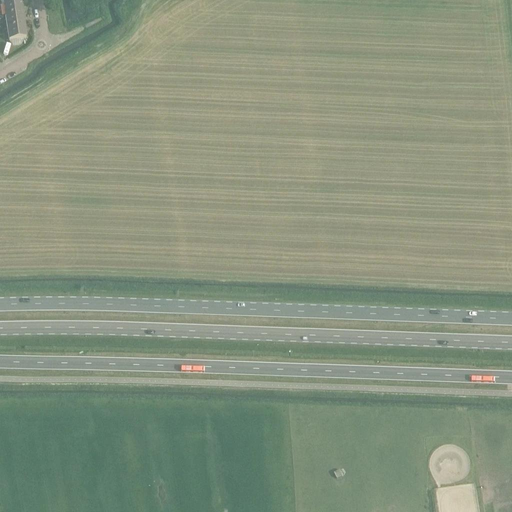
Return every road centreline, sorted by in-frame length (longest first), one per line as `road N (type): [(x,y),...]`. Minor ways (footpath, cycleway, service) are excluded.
road 1 (primary): [(0,330),(511,343)]
road 2 (primary): [(511,318),(0,306)]
road 3 (track): [(0,106),(125,27),(144,0)]
